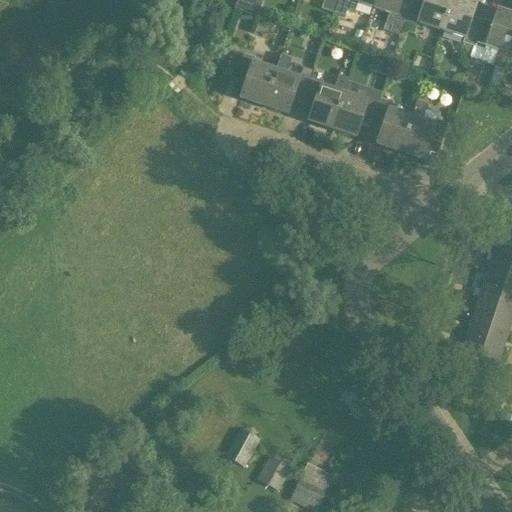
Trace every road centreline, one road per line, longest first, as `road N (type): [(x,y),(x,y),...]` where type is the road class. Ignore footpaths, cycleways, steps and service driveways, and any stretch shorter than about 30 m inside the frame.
road 1 (residential): [(471,479),(367,335),(355,295),(371,258),(432,210)]
road 2 (residential): [(432,210),(226,132)]
